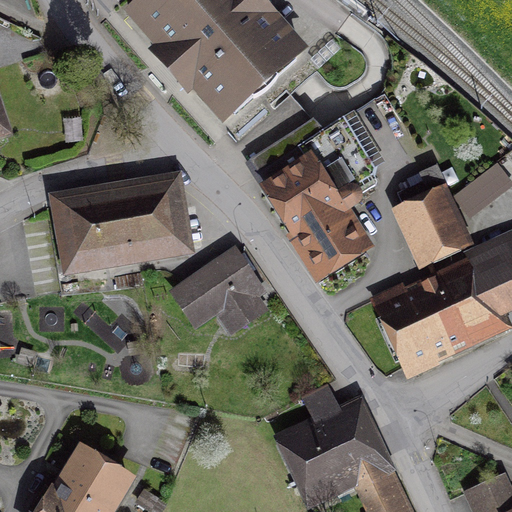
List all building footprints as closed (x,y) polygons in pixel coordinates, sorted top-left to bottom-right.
[(194,86),(224,120),(250,97),(253,100),(265,94),(277,79),(274,75),(301,52),(255,0),(146,0),(131,14),(160,48),(154,54),(187,92),(194,86)] [(324,133),(313,120),(249,161),(258,175),(324,133)] [(360,246),(340,215),(359,203),(360,194),(357,190),(352,188),(372,176),(373,168),(343,121),(258,175),(319,272),(360,246)] [(510,186),(496,167),(455,198),(469,217),(510,186)] [(471,247),(436,169),(422,176),(425,182),(397,194),(403,208),(404,208),(413,229),(403,234),(419,270),(471,247)] [(62,206),(72,264),(182,246),(172,187),(160,189),(62,206)] [(432,354),(498,324),(493,313),(511,304),(511,238),(469,259),(473,269),(407,299),(402,288),(380,298),(415,375),(437,365),(432,354)] [(235,253),(174,294),(195,326),(226,305),(240,326),(263,311),(248,290),(256,285),(235,253)] [(367,511),(402,511),(382,470),(386,468),(358,409),(287,443),(315,501),(354,483),(367,511)] [(109,511),(129,481),(81,452),(55,494),(44,487),(29,511),(109,511)] [(468,493),(476,511),(511,511),(511,499),(502,477),(468,493)]
